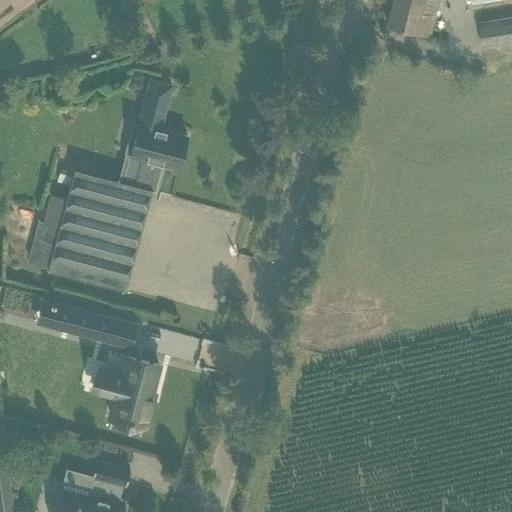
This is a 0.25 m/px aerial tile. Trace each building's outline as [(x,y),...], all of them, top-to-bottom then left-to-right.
[(392,0),(386,24),(406,29),(416,32),(429,35),(434,15),(438,0),(392,0)] [(511,16),(478,22),(482,46),(511,41),(511,16)] [(139,119),(130,153),(142,157),(178,166),(187,135),(158,128),(159,124),(170,84),(150,79),(139,119)] [(63,169),(60,183),(69,186),(74,168),(69,166),(68,170),(63,169)] [(49,262),(47,268),(125,288),(151,188),(74,168),(69,186),(59,225),(38,220),(29,257),(49,262)] [(55,325),(55,326),(107,340),(107,339),(106,338),(111,317),(112,318),(112,316),(61,303),(61,304),(60,304),(61,305),(56,326),(55,325)] [(113,371),(107,392),(115,394),(110,415),(146,424),(152,401),(149,401),(158,364),(125,355),(120,373),(113,371)] [(53,383),(56,372),(30,365),(25,384),(17,382),(10,407),(56,419),(65,386),(53,383)] [(9,419),(6,431),(18,434),(21,422),(9,419)] [(119,496),(122,483),(125,483),(129,467),(96,459),(87,494),(59,487),(52,511),(122,511),(124,504),(116,502),(118,496),(119,496)] [(13,511),(9,484),(0,485),(0,511),(13,511)]
